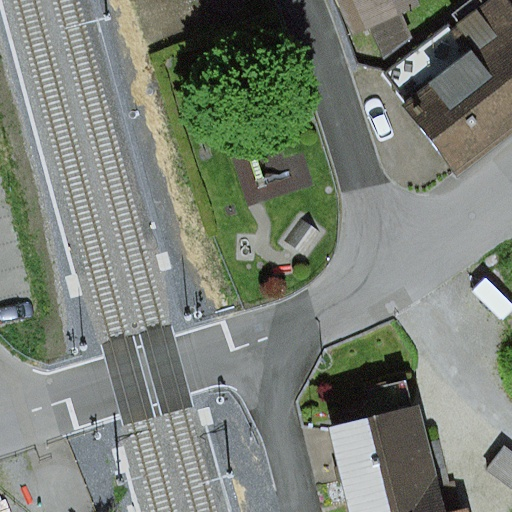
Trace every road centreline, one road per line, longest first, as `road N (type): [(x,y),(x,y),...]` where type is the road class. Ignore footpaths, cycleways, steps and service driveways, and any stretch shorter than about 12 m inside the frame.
road 1 (residential): [(293,0),(393,276)]
road 2 (residential): [(0,422),(252,335)]
road 3 (residential): [(393,276),(491,410),(511,423)]
road 4 (residential): [(252,335),(297,511)]
road 5 (residential): [(393,276),(511,173)]
road 6 (residential): [(252,335),(393,276)]
